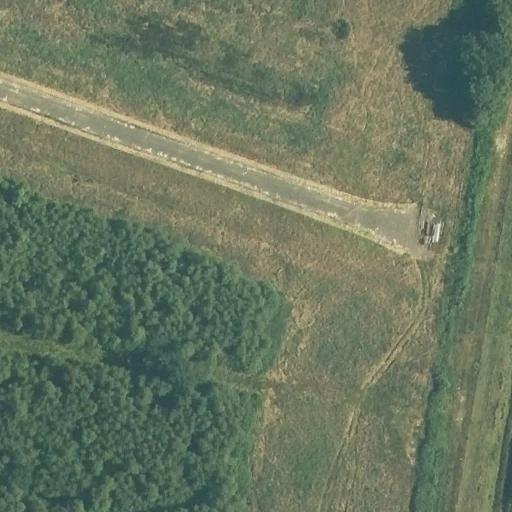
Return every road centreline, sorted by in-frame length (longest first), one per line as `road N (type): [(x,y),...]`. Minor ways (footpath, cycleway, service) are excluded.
road 1 (unclassified): [(0,95),(406,237)]
road 2 (track): [(511,255),(470,509)]
